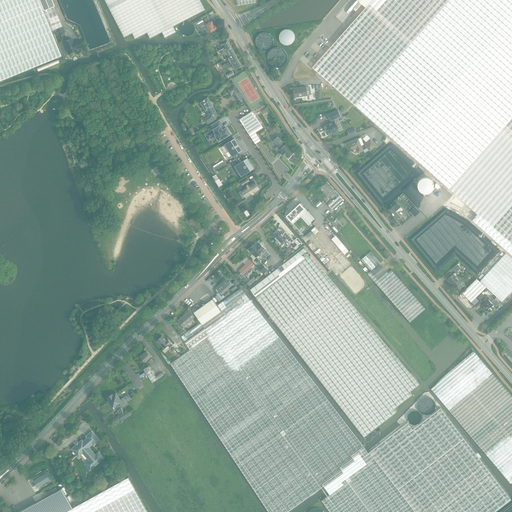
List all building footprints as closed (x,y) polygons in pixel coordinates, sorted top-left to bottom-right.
[(0,0),(0,80),(53,59),(62,55),(54,36),(52,30),(60,27),(63,26),(55,6),(43,10),(39,0),(0,0)] [(39,0),(43,10),(55,6),(52,0),(39,0)] [(511,0),(358,0),(366,7),(312,67),(449,189),(478,214),(473,220),(511,255),(511,0)] [(196,25),(199,30),(201,29),(202,30),(204,30),(205,29),(208,28),(210,33),(217,29),(216,28),(217,27),(216,25),(215,26),(211,20),(205,24),(203,21),(196,25)] [(193,31),(193,30),(193,29),(193,28),(192,27),(191,26),(190,25),(189,24),(188,24),(187,24),(186,24),(184,24),(183,25),(182,26),(181,27),(180,28),(180,29),(180,30),(180,32),(180,33),(181,34),(182,35),(183,36),(184,37),(185,37),(186,37),(188,37),(189,37),(190,36),(191,35),(192,34),(193,33),(193,32),(193,31)] [(270,43),(270,42),(270,41),(270,40),(269,38),(268,37),(267,36),(266,36),(264,35),(263,35),(262,35),(260,36),(259,36),(258,37),(257,38),(256,39),(256,41),(256,42),(256,44),(256,45),(257,46),(258,47),(259,48),(260,49),(262,50),(264,50),(265,49),(267,49),(268,48),(269,47),(269,46),(270,44),(270,43)] [(72,38),(64,41),(69,52),(77,49),(76,48),(82,46),(80,39),(74,42),(72,38)] [(217,52),(218,55),(231,48),(227,41),(221,45),(223,48),(219,50),(217,51),(217,52)] [(271,65),(286,62),(283,47),(269,50),(271,65)] [(226,55),(228,57),(234,54),(231,48),(218,55),(219,56),(223,54),(224,56),(226,55)] [(225,64),(226,66),(238,60),(234,54),(228,57),(230,61),(225,64)] [(241,66),(238,60),(226,66),(228,68),(232,66),(235,70),(241,66)] [(234,85),(228,90),(231,95),(233,94),(234,96),(239,93),(234,85)] [(302,88),(294,89),(295,97),(308,96),(311,95),(310,87),(306,88),(306,87),(302,87),(302,88)] [(213,106),(208,97),(203,100),(200,102),(201,103),(200,103),(202,106),(203,106),(205,110),(204,111),(208,116),(203,119),(206,123),(207,123),(208,124),(216,119),(215,117),(217,115),(217,114),(213,106)] [(294,105),(294,106),(294,107),(331,102),(331,99),(295,104),(294,105)] [(262,111),(265,116),(271,112),(268,107),(262,111)] [(332,122),(325,125),(328,131),(327,132),(326,133),(327,134),(328,134),(329,134),(329,135),(342,129),(337,118),(341,116),(338,110),(327,114),(330,120),(331,120),(332,122)] [(252,111),(239,120),(255,144),(261,140),(255,132),(263,127),(252,111)] [(215,129),(206,135),(209,133),(211,137),(210,138),(211,138),(216,135),(219,141),(222,139),(223,139),(224,138),(224,137),(229,134),(230,136),(231,135),(227,128),(225,129),(224,127),(227,125),(226,124),(223,127),(219,121),(213,125),(215,129)] [(192,127),(187,130),(192,136),(196,134),(192,127)] [(358,153),(363,151),(363,150),(365,153),(368,150),(369,151),(375,146),(366,135),(363,139),(366,142),(361,146),(358,139),(347,143),(348,146),(347,147),(349,152),(356,149),(358,153)] [(236,158),(242,155),(240,151),(243,149),(243,148),(242,149),(235,138),(235,137),(222,146),(223,145),(227,151),(231,149),(234,154),(229,157),(229,158),(234,154),(236,158)] [(277,137),(273,141),(278,146),(275,149),(278,152),(280,150),(282,152),(281,153),(284,156),(285,155),(284,156),(288,159),(291,156),(290,155),(291,154),(292,155),(294,153),(293,152),(294,152),(286,143),(284,141),(282,142),(277,137)] [(248,157),(245,159),(242,155),(236,158),(240,163),(237,164),(237,165),(238,164),(244,174),(244,175),(255,168),(255,167),(254,168),(248,158),(248,157)] [(214,168),(213,168),(215,172),(227,164),(225,161),(224,162),(214,168)] [(215,181),(219,187),(223,185),(219,178),(218,179),(215,181)] [(245,187),(241,189),(246,196),(254,191),(255,192),(259,190),(254,182),(249,186),(247,182),(249,181),(247,178),(241,182),(243,185),(245,183),(247,187),(246,188),(245,187)] [(329,197),(331,195),(335,191),(333,189),(327,182),(320,188),(329,197)] [(332,210),(343,200),(339,195),(328,205),(332,210)] [(302,215),(310,224),(311,223),(310,222),(306,217),(307,216),(309,213),(300,203),(286,216),(291,221),(299,213),(302,215)] [(401,209),(397,204),(390,210),(394,215),(393,215),(396,219),(399,216),(402,219),(405,217),(400,211),(401,209)] [(412,208),(409,211),(414,217),(420,211),(415,206),(412,208)] [(195,216),(188,222),(193,230),(201,224),(195,216)] [(279,243),(282,246),(285,243),(286,245),(289,243),(296,250),(303,243),(297,237),(294,241),(286,232),(282,235),(279,231),(278,232),(277,231),(275,233),(276,234),(274,236),(277,240),(275,241),(278,244),(279,243)] [(249,249),(256,257),(257,255),(258,256),(260,256),(261,256),(264,259),(269,254),(266,250),(265,251),(263,249),(264,248),(259,243),(257,245),(255,243),(249,249)] [(250,289),(256,297),(310,255),(304,248),(299,251),(250,289)] [(361,260),(371,271),(379,264),(381,263),(371,251),(361,260)] [(511,258),(506,253),(480,281),(497,297),(500,300),(502,301),(511,290),(511,258)] [(419,384),(310,255),(256,297),(364,437),(396,411),(394,408),(412,394),(409,392),(419,384)] [(239,271),(237,274),(242,279),(244,276),(245,277),(252,271),(251,270),(253,268),(252,268),(254,265),(249,260),(245,264),(238,271),(239,271)] [(263,262),(258,266),(263,272),(268,268),(263,262)] [(386,272),(379,264),(371,271),(377,279),(386,272)] [(388,275),(386,272),(377,279),(371,271),(367,274),(386,295),(410,323),(425,310),(414,297),(392,272),(388,275)] [(458,292),(461,289),(458,286),(461,283),(453,275),(447,281),(458,292)] [(477,278),(462,293),(468,299),(473,304),(474,305),(479,301),(478,301),(475,298),(481,292),(483,290),(486,288),(485,288),(486,287),(477,278)] [(226,289),(231,284),(226,279),(221,284),(220,283),(216,288),(221,293),(225,289),(226,289)] [(180,356),(170,363),(194,401),(231,456),(251,486),(268,511),(286,511),(321,488),(324,485),(322,483),(342,469),(340,466),(353,457),(352,456),(351,455),(363,446),(356,437),(336,411),(241,288),(217,305),(221,311),(202,325),(200,322),(181,336),(184,341),(190,349),(180,356)] [(488,298),(481,305),(481,306),(486,311),(487,311),(490,308),(492,309),(498,303),(498,302),(495,298),(494,299),(493,299),(491,296),(488,299),(488,298)] [(193,313),(200,322),(202,325),(221,311),(217,305),(212,299),(193,313)] [(194,316),(189,311),(178,321),(183,327),(194,316)] [(160,338),(158,340),(157,341),(164,349),(168,345),(169,347),(173,344),(168,339),(166,340),(162,336),(160,338)] [(511,397),(508,393),(473,351),(452,370),(431,389),(456,419),(488,456),(510,483),(510,482),(511,484),(511,397)] [(147,363),(152,358),(146,352),(141,357),(145,361),(147,363)] [(156,376),(149,366),(143,370),(152,383),(164,375),(162,372),(156,376)] [(111,393),(107,396),(108,397),(107,397),(109,400),(107,401),(109,404),(111,403),(113,406),(119,402),(122,407),(127,404),(123,398),(120,400),(116,393),(113,395),(112,394),(111,394),(111,393)] [(342,469),(322,483),(324,485),(330,494),(347,481),(346,479),(374,458),(408,503),(415,511),(493,511),(511,499),(440,408),(413,429),(407,422),(373,449),(368,452),(363,446),(351,455),(352,456),(353,457),(340,466),(342,469)] [(83,453),(86,456),(89,460),(85,464),(90,470),(104,458),(98,452),(95,455),(89,447),(93,444),(94,445),(100,440),(92,431),(86,437),(87,438),(83,442),(82,440),(78,443),(77,442),(75,444),(76,445),(71,449),(73,451),(73,452),(75,454),(76,454),(77,455),(78,457),(83,453)] [(325,497),(322,500),(330,511),(415,511),(408,503),(374,458),(346,479),(347,481),(330,494),(326,497),(325,497)] [(46,472),(33,480),(37,488),(50,480),(46,472)] [(147,511),(128,477),(73,508),(64,493),(62,488),(58,490),(56,487),(51,490),(53,493),(43,499),(41,500),(27,508),(19,511),(147,511)] [(108,486),(99,490),(100,492),(118,482),(116,480),(107,485),(108,486)]
